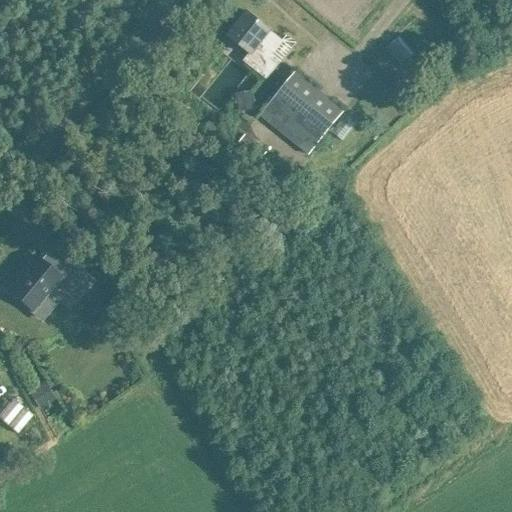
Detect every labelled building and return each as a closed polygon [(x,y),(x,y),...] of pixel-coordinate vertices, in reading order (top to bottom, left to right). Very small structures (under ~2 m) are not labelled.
[(269,30),(247,12),(228,36),(249,53),(243,61),(266,79),(280,61),(272,55),(282,41),(269,30)] [(410,56),(427,49),(419,30),(402,37),(410,56)] [(309,156),(345,112),(296,72),(260,115),(309,156)] [(253,91),(235,94),(238,111),(255,108),(253,91)] [(25,270),(8,291),(32,312),(52,288),(56,292),(61,287),(77,301),(94,280),(77,267),(76,269),(55,251),(44,264),(34,256),(23,268),(25,270)]
